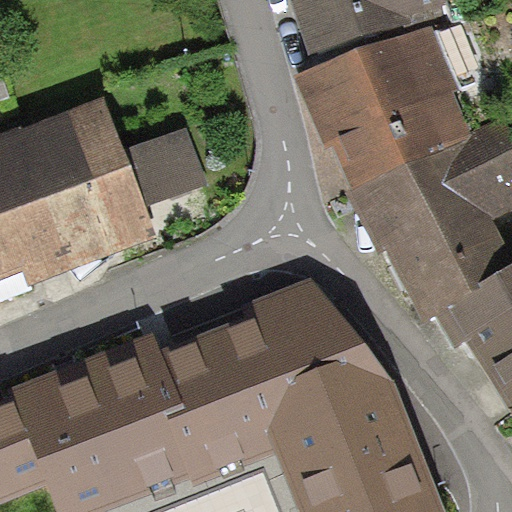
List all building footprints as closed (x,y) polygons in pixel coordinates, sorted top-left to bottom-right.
[(287,0),(310,62),(453,12),(448,0),(287,0)] [(467,21),(438,34),(463,90),(492,78),(467,21)] [(434,32),(294,84),(347,197),(473,138),(434,32)] [(0,283),(25,274),(30,287),(158,239),(147,211),(213,186),(189,125),(126,148),(107,98),(0,139),(0,283)] [(473,138),(347,197),(423,324),(436,316),(511,271),(511,261),(495,221),(511,213),(511,133),(507,123),(473,138)] [(511,271),(436,316),(457,351),(467,346),(511,410),(511,409),(511,271)] [(303,285),(0,399),(0,511),(443,511),(392,385),(303,285)]
